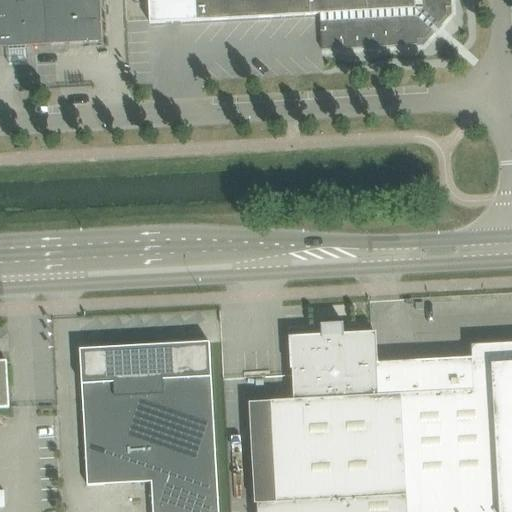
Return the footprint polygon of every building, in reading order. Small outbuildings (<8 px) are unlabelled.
[(26,47),(102,42),(99,0),(0,0),(0,48),(9,48),(9,44),(26,43),(26,47)] [(149,0),(151,24),(195,21),(320,14),(322,50),(417,45),(417,39),(425,39),(432,31),(434,33),(441,25),(439,23),(446,15),(445,8),(451,7),(450,0),(149,0)] [(294,401),(249,403),(254,504),(257,504),(257,511),(511,511),(511,364),(473,366),(472,358),(471,358),(471,360),(376,365),(375,334),(344,336),(343,324),(321,325),(321,337),(290,339),(292,377),(294,401)] [(209,342),(80,350),(80,354),(81,374),(87,486),(151,482),(152,511),(218,511),(211,367),(210,347),(209,342)] [(0,408),(10,408),(7,362),(0,362),(0,408)]
